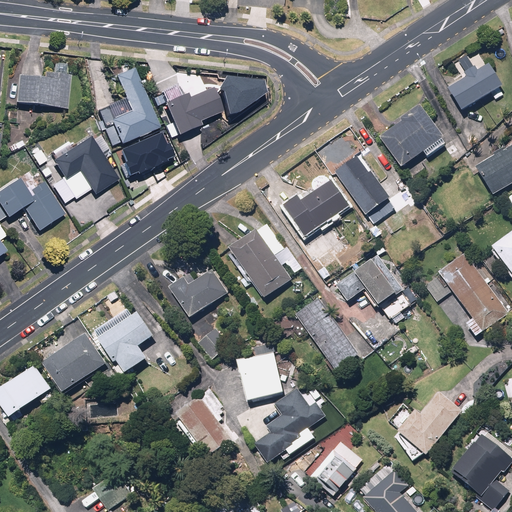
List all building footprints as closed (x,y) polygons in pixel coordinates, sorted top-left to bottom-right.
[(48,78),(23,76),(20,104),(70,109),(74,75),(65,75),(66,65),(57,64),(56,74),(48,73),(48,78)] [(462,80),(443,93),(457,116),(490,96),(493,101),(503,95),(485,67),(474,74),(471,69),(460,76),(462,80)] [(138,69),(120,77),(131,101),(109,111),(124,145),(141,138),(144,146),(157,141),(153,132),(164,128),(138,69)] [(193,94),(169,104),(182,137),(206,127),(204,123),(229,112),(219,88),(195,99),(193,94)] [(396,126),(376,140),(397,170),(420,155),(423,160),(443,146),(415,106),(393,121),(396,126)] [(95,137),(57,161),(67,176),(61,180),(75,201),(93,189),(98,195),(122,179),(95,137)] [(511,145),(503,152),(501,148),(489,157),(491,159),(471,173),(488,199),(511,184),(511,145)] [(41,149),(33,155),(41,167),(50,160),(41,149)] [(354,158),(330,174),(361,219),(388,201),(368,172),(365,174),(354,158)] [(21,175),(0,190),(0,217),(3,221),(11,215),(14,219),(26,209),(42,232),(69,213),(48,182),(33,193),(21,175)] [(293,199),(278,210),(302,243),(346,210),(325,181),(296,203),(293,199)] [(0,260),(12,252),(3,240),(9,235),(0,222),(0,260)] [(288,248),(270,225),(262,231),(260,229),(235,248),(250,268),(246,271),(252,278),(256,275),(273,297),(297,279),(279,256),(288,248)] [(374,225),(366,231),(374,241),(382,235),(374,225)] [(511,231),(486,252),(511,286),(511,231)] [(310,246),(303,251),(310,261),(318,255),(310,246)] [(327,251),(318,257),(329,274),(337,268),(327,251)] [(460,256),(433,276),(468,322),(462,327),(473,342),(506,317),(460,256)] [(375,257),(332,287),(343,304),(359,293),(372,312),(400,294),(375,257)] [(188,277),(174,287),(198,318),(232,292),(216,272),(210,276),(209,274),(195,285),(188,277)] [(322,298),(299,316),(344,372),(367,354),(322,298)] [(144,311),(102,338),(120,361),(124,359),(134,374),(155,361),(145,346),(161,336),(144,311)] [(219,328),(201,343),(215,361),(234,346),(219,328)] [(87,332),(46,362),(70,393),(110,363),(87,332)] [(276,344),(259,349),(261,357),(238,364),(241,376),(249,373),(258,401),(291,390),(276,344)] [(38,365),(0,393),(0,398),(16,420),(57,390),(38,365)] [(301,387),(279,404),(287,414),(272,425),(276,431),(258,444),(273,464),(307,439),(305,436),(331,417),(321,405),(316,408),(301,387)] [(205,396),(181,413),(189,424),(185,426),(199,447),(205,443),(214,457),(236,441),(205,396)] [(402,425),(393,435),(420,459),(458,416),(434,396),(415,418),(407,411),(398,421),(402,425)] [(478,435),(445,476),(490,511),(491,511),(508,491),(494,479),(498,474),(501,476),(511,463),(510,461),(511,458),(511,454),(485,434),(482,439),(478,435)] [(367,460),(346,442),(343,446),(333,438),(316,458),(320,461),(314,468),(334,486),(339,481),(348,489),(355,481),(345,472),(351,465),(357,471),(367,460)] [(384,478),(360,500),(370,511),(413,511),(398,495),(407,486),(387,464),(378,472),(384,478)] [(118,473),(97,488),(112,511),(133,496),(118,473)]
